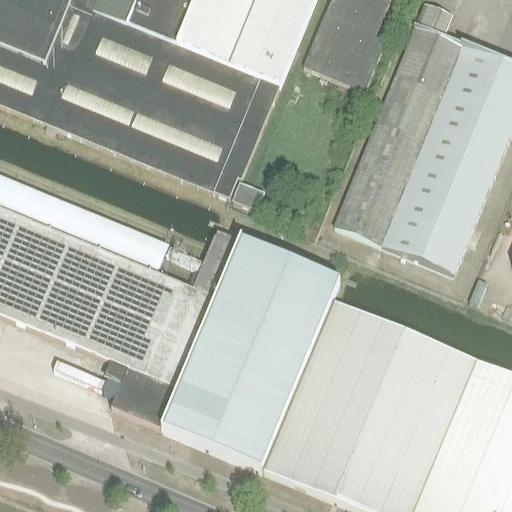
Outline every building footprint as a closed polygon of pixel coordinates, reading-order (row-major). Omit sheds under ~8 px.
[(0,0),(0,111),(47,130),(45,135),(54,139),(56,134),(229,204),(237,184),(241,186),(279,93),(280,93),(317,0),(138,0),(126,31),(93,17),(100,0),(0,0)] [(374,42),(391,0),(333,0),(324,22),(303,72),(364,97),(385,47),(374,42)] [(429,13),(429,12),(424,10),(329,231),(447,282),(511,131),(511,74),(442,44),(451,22),(429,13)] [(0,194),(162,261),(172,236),(0,165),(0,194)] [(232,207),(257,217),(264,199),(239,189),(232,207)] [(511,511),(511,382),(476,367),(331,308),(339,288),(240,247),(238,252),(215,243),(193,295),(0,215),(0,321),(127,374),(111,414),(162,435),(161,437),(162,437),(163,436),(262,477),(262,476),(347,511),(511,511)]
